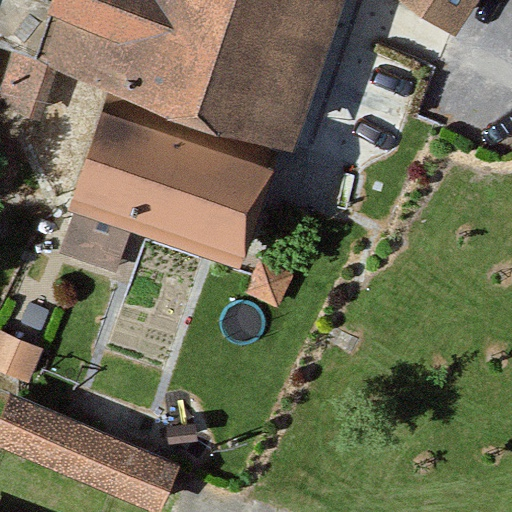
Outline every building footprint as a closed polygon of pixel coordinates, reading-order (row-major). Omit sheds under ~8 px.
[(339,0),(37,0),(21,48),(288,144),(339,0)] [(472,0),(442,0),(465,14),(472,0)] [(264,162),(107,103),(55,243),(117,266),(135,217),(230,252),(264,162)] [(0,315),(0,356),(29,370),(45,337),(0,315)] [(18,378),(0,420),(0,432),(170,503),(193,450),(18,378)] [(51,511),(0,490),(0,511),(51,511)]
